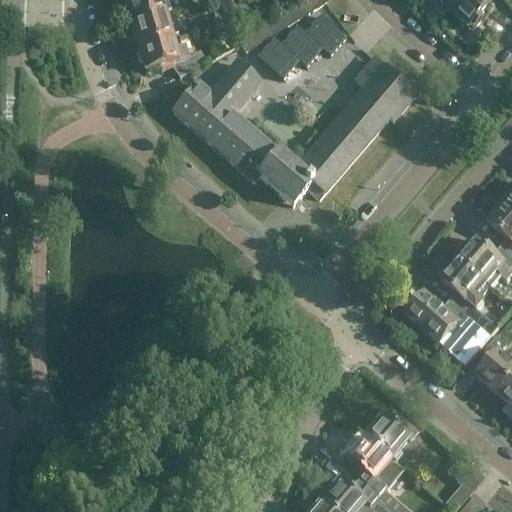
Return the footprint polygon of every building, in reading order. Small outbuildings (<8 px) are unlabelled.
[(173,16),(168,0),(135,0),(124,4),(127,14),(125,16),(127,25),(130,27),(131,28),(173,16)] [(322,0),(313,0),(281,20),(287,30),(309,16),(315,12),(326,5),(322,0)] [(476,0),(431,0),(437,5),(434,9),(444,19),(447,15),(466,33),(468,31),(471,34),(480,25),(477,21),(487,10),(476,0)] [(180,39),(173,16),(131,28),(131,30),(129,32),(132,41),(135,42),(138,52),(180,39)] [(229,24),(225,16),(215,19),(217,28),(229,24)] [(321,53),(329,60),(346,42),(320,19),(304,38),(296,31),(280,49),(273,43),(257,61),(282,84),(298,65),(306,72),(321,53)] [(187,61),(180,39),(138,52),(138,54),(136,56),(139,65),(142,65),(145,76),(160,72),(161,74),(173,71),(179,81),(207,64),(199,54),(187,61)] [(173,116),(288,215),(307,193),(319,203),(389,122),(393,125),(415,99),(374,64),(356,85),(364,93),(296,172),(292,169),(293,168),(284,160),(283,161),(234,118),(260,88),(236,67),(235,69),(226,60),(200,90),(198,88),(173,116)] [(511,211),(506,206),(495,218),(495,219),(489,226),(509,243),(502,252),(511,260),(511,211)] [(511,260),(502,252),(495,260),(475,243),(468,250),(457,262),(487,288),(498,275),(502,279),(502,278),(507,271),(511,274),(511,260)] [(487,288),(457,262),(446,275),(447,276),(440,283),(461,300),(454,308),(484,334),(492,325),(475,310),(480,303),(481,304),(482,303),(478,299),(487,288)] [(484,334),(454,308),(446,317),(426,300),(408,321),(439,349),(440,348),(451,357),(450,358),(465,371),(490,340),(484,334)] [(502,355),(508,348),(497,339),(481,359),(491,366),(502,355)] [(511,384),(511,363),(502,355),(491,366),(482,375),(477,381),(499,400),(511,384)] [(511,410),(511,384),(499,400),(511,410)] [(382,421),(365,441),(365,442),(397,469),(403,461),(396,456),(402,449),(407,443),(412,443),(415,439),(414,435),(390,414),(383,422),(382,421)] [(397,469),(365,442),(365,441),(347,462),(362,474),(362,479),(368,484),(371,482),(374,485),(383,472),(390,478),(397,469)] [(338,486),(321,506),(327,511),(386,511),(376,504),(370,511),(345,491),(338,486)] [(462,489),(456,495),(443,511),(444,511),(458,511),(465,503),(471,497),(462,489)] [(406,511),(385,494),(376,504),(386,511),(406,511)] [(479,511),(483,508),(474,500),(469,506),(463,511),(479,511)]
